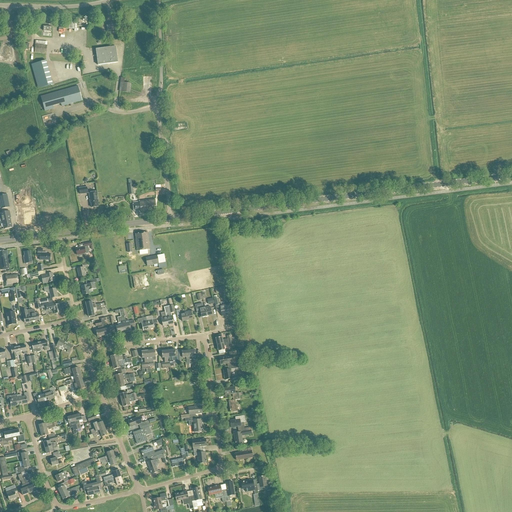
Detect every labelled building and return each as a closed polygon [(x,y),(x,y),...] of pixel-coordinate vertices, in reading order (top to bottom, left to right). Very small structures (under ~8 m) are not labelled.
[(34,53),(47,54),(48,42),(36,41),(34,53)] [(98,66),(118,63),(116,47),(96,50),(98,66)] [(53,85),(46,61),(31,65),(38,89),(53,85)] [(131,84),(121,83),(119,92),(130,93),(131,84)] [(83,101),(78,87),(42,98),(46,112),(55,109),(54,107),(62,104),(62,107),(83,101)] [(99,202),(97,192),(89,193),(91,203),(92,208),(99,207),(98,202),(99,202)] [(0,195),(0,207),(0,209),(10,207),(7,195),(0,195)] [(143,214),(157,212),(155,199),(140,201),(140,202),(134,203),(135,212),(142,211),(143,214)] [(27,220),(28,224),(36,223),(35,218),(36,218),(34,209),(24,211),(26,220),(27,220)] [(12,218),(11,212),(0,214),(2,224),(4,224),(5,230),(13,228),(11,219),(12,218)] [(136,240),(137,251),(150,250),(149,243),(148,243),(147,240),(148,240),(147,233),(135,234),(136,240)] [(90,246),(89,243),(83,244),(84,247),(76,249),(77,256),(79,255),(79,256),(79,257),(82,256),(82,255),(85,254),(89,254),(88,246),(90,246)] [(43,249),(38,249),(38,255),(40,255),(39,260),(51,260),(51,254),(46,254),(46,253),(43,253),(43,249)] [(8,257),(7,251),(0,252),(0,270),(7,270),(7,271),(10,271),(8,257)] [(32,263),(30,251),(24,252),(25,257),(24,258),(25,264),(32,263)] [(164,255),(146,258),(147,266),(165,263),(164,255)] [(89,267),(88,263),(82,265),(83,268),(77,269),(79,278),(86,276),(84,268),(89,267)] [(54,282),(53,273),(41,276),(43,284),(54,282)] [(17,275),(14,275),(5,276),(7,285),(19,284),(17,275)] [(85,282),(86,286),(81,287),(83,295),(89,294),(89,290),(95,289),(94,283),(97,283),(96,279),(85,282)] [(44,293),(47,292),(47,293),(49,294),(50,294),(51,299),(58,297),(56,289),(52,290),(52,286),(44,288),(44,293)] [(10,290),(2,291),(3,294),(8,294),(8,292),(9,292),(11,302),(15,302),(13,291),(10,292),(10,290)] [(53,303),(44,305),(45,311),(53,309),(54,314),(61,313),(59,304),(56,305),(55,302),(53,303)] [(92,302),(86,303),(87,310),(93,309),(96,308),(101,307),(101,304),(96,305),(96,304),(92,304),(92,302)] [(207,316),(205,308),(203,308),(202,304),(195,305),(197,313),(200,313),(201,317),(207,316)] [(123,309),(119,310),(121,317),(122,322),(123,325),(124,331),(127,331),(127,332),(131,331),(130,330),(131,330),(131,328),(135,327),(134,321),(130,322),(129,322),(129,320),(125,321),(124,317),(125,317),(123,309)] [(24,323),(32,322),(31,316),(30,311),(27,311),(26,310),(23,311),(24,317),(23,317),(24,323)] [(38,312),(35,313),(35,311),(34,310),(30,311),(31,316),(32,322),(40,320),(38,312)] [(168,312),(165,312),(168,325),(173,324),(171,316),(169,316),(168,312)] [(6,315),(8,327),(16,325),(14,313),(6,315)] [(105,318),(100,319),(101,322),(104,336),(111,334),(111,332),(114,332),(113,326),(109,327),(110,328),(106,329),(104,321),(106,321),(105,318)] [(147,322),(146,319),(146,318),(138,320),(138,324),(141,323),(143,331),(149,330),(147,322)] [(101,322),(95,323),(96,326),(98,326),(99,331),(96,331),(97,337),(104,336),(101,322)] [(216,338),(215,338),(217,345),(232,342),(231,338),(231,335),(227,336),(228,339),(223,340),(222,337),(221,337),(221,335),(216,336),(216,338)] [(60,346),(64,348),(66,343),(59,340),(56,347),(59,349),(60,346)] [(47,341),(39,343),(40,348),(44,348),(45,351),(48,350),(48,347),(47,341)] [(232,342),(217,345),(218,351),(225,350),(224,347),(229,346),(233,345),(237,344),(236,341),(234,341),(232,342)] [(40,348),(39,343),(32,344),(33,352),(37,352),(37,353),(41,352),(40,348)] [(66,343),(64,348),(67,350),(66,352),(70,354),(73,347),(66,343)] [(18,347),(19,353),(23,352),(24,354),(27,354),(26,346),(18,347)] [(18,347),(11,349),(12,357),(13,357),(14,360),(14,361),(18,360),(17,356),(20,355),(19,353),(18,347)] [(170,351),(168,351),(170,367),(170,368),(174,368),(174,366),(173,362),(176,362),(175,355),(175,350),(173,350),(173,349),(170,349),(170,351)] [(165,363),(162,363),(162,367),(162,369),(170,368),(170,367),(168,351),(165,351),(165,350),(162,350),(162,351),(162,352),(162,358),(164,358),(165,363)] [(195,350),(188,351),(189,357),(189,360),(190,360),(192,360),(192,357),(196,357),(196,360),(199,360),(199,354),(195,354),(195,350)] [(142,363),(142,367),(142,371),(145,371),(145,367),(150,367),(149,358),(148,351),(141,352),(142,359),(144,358),(145,363),(142,363)] [(188,351),(182,351),(182,352),(182,358),(186,358),(187,363),(186,363),(186,367),(186,369),(190,368),(190,367),(190,366),(189,362),(189,360),(189,357),(188,351)] [(117,355),(110,357),(112,363),(118,362),(119,362),(123,360),(127,359),(126,356),(123,357),(122,354),(117,355)] [(227,364),(228,367),(234,366),(233,356),(219,358),(221,365),(227,364)] [(117,369),(118,372),(125,370),(124,367),(120,368),(119,362),(118,362),(112,363),(114,370),(117,369)] [(234,366),(228,367),(228,370),(224,370),(225,380),(232,379),(230,370),(240,368),(239,365),(234,366)] [(73,373),(74,376),(81,375),(79,368),(72,370),(71,367),(57,372),(58,373),(58,372),(58,373),(63,372),(64,376),(73,373)] [(125,370),(118,372),(118,375),(115,376),(117,382),(123,380),(128,379),(134,378),(134,374),(126,376),(125,373),(126,373),(125,370)] [(66,382),(67,386),(83,381),(81,375),(74,376),(75,380),(66,382)] [(123,380),(117,382),(118,389),(125,387),(123,380)] [(83,381),(67,386),(69,386),(70,389),(73,388),(72,385),(76,384),(78,390),(85,388),(83,381)] [(232,394),(233,397),(239,396),(239,393),(235,394),(234,387),(224,389),(225,392),(225,393),(226,395),(232,394)] [(43,391),(45,395),(47,401),(54,398),(54,397),(56,396),(54,388),(43,391)] [(21,395),(18,395),(17,395),(19,405),(27,403),(27,402),(29,401),(28,393),(24,394),(25,397),(22,398),(21,395)] [(120,394),(121,401),(133,398),(137,397),(136,393),(131,394),(131,395),(127,396),(126,393),(120,394)] [(17,395),(18,395),(17,394),(16,394),(16,395),(11,396),(7,397),(8,405),(11,405),(11,406),(19,405),(17,395)] [(47,401),(45,395),(38,397),(37,394),(33,395),(36,403),(38,402),(39,404),(47,401)] [(239,396),(233,397),(233,400),(229,401),(230,413),(237,412),(235,400),(240,399),(239,396)] [(133,398),(121,401),(123,407),(130,406),(129,403),(142,400),(141,397),(137,397),(133,398)] [(188,408),(189,415),(190,418),(196,417),(196,414),(203,413),(202,406),(188,408)] [(83,420),(82,417),(81,414),(74,416),(78,430),(80,429),(81,429),(79,421),(83,420)] [(78,430),(74,416),(67,418),(69,423),(72,423),(74,431),(78,430)] [(238,427),(238,430),(244,429),(243,423),(245,422),(244,416),(235,418),(236,420),(230,421),(230,424),(230,425),(231,428),(238,427)] [(139,425),(140,427),(146,425),(149,424),(148,421),(142,423),(140,417),(131,420),(130,420),(128,421),(131,428),(139,425)] [(196,417),(190,418),(185,418),(186,422),(189,422),(189,426),(193,425),(194,433),(203,432),(201,420),(196,420),(196,417)] [(52,425),(46,427),(45,423),(43,424),(42,424),(39,425),(40,431),(55,427),(54,422),(51,423),(52,425)] [(92,434),(105,429),(102,422),(97,424),(98,427),(95,428),(95,429),(90,431),(92,434)] [(146,425),(140,427),(141,430),(136,432),(141,443),(147,441),(145,436),(152,434),(149,427),(147,428),(146,425)] [(55,427),(40,431),(42,437),(48,435),(49,435),(48,432),(54,430),(53,428),(55,427)] [(244,429),(238,430),(239,433),(234,433),(236,445),(243,444),(241,436),(252,434),(250,428),(244,429)] [(92,434),(92,435),(93,437),(96,435),(97,436),(101,435),(102,437),(108,435),(105,429),(92,434)] [(19,430),(11,432),(12,438),(18,437),(19,443),(25,442),(24,434),(20,435),(19,430)] [(5,438),(2,439),(3,446),(9,445),(7,439),(12,438),(11,432),(4,433),(5,438)] [(193,451),(200,450),(199,447),(206,446),(206,439),(192,441),(193,448),(193,451)] [(52,447),(45,448),(46,454),(53,452),(52,449),(58,448),(58,445),(52,447)] [(154,453),(152,447),(149,449),(141,451),(144,458),(147,457),(148,460),(151,459),(157,456),(161,455),(164,453),(164,454),(165,453),(164,450),(154,453)] [(253,458),(251,448),(241,449),(242,452),(235,454),(236,456),(235,456),(236,457),(236,460),(253,458)] [(185,453),(184,449),(180,449),(182,454),(183,458),(171,461),(173,468),(184,465),(183,460),(186,460),(185,453)] [(200,453),(200,450),(193,451),(194,457),(197,457),(198,464),(206,463),(205,453),(200,453)] [(107,453),(108,456),(100,459),(101,462),(115,458),(113,451),(107,453)] [(22,456),(23,461),(29,460),(27,453),(22,454),(22,452),(18,453),(18,457),(22,456)] [(157,456),(151,459),(152,461),(148,463),(152,474),(158,472),(156,465),(160,464),(158,460),(162,458),(163,462),(164,464),(168,463),(167,461),(165,457),(164,454),(164,453),(161,455),(157,456)] [(60,455),(54,456),(54,459),(50,460),(52,466),(59,464),(57,458),(62,457),(61,454),(60,455)] [(117,464),(115,458),(101,462),(102,465),(107,464),(106,460),(109,460),(111,466),(117,464)] [(29,460),(23,461),(24,467),(18,468),(18,469),(18,470),(19,473),(26,472),(25,469),(30,467),(29,460)] [(105,480),(105,482),(121,477),(119,470),(113,472),(114,476),(106,478),(107,480),(105,480)] [(64,480),(65,483),(67,482),(70,480),(68,477),(66,478),(64,473),(61,474),(55,476),(58,482),(64,480)] [(26,485),(27,487),(29,493),(36,490),(34,485),(31,486),(28,478),(30,478),(29,475),(23,477),(24,480),(26,485)] [(97,484),(92,485),(94,495),(100,493),(100,491),(102,490),(101,486),(101,484),(104,483),(103,479),(100,480),(99,478),(98,476),(95,476),(97,484)] [(259,484),(256,485),(257,488),(257,491),(265,490),(267,490),(265,476),(262,477),(261,477),(258,477),(259,484)] [(121,477),(105,482),(104,482),(106,487),(109,486),(108,484),(113,483),(116,482),(117,486),(123,484),(121,477)] [(257,488),(256,485),(253,485),(253,480),(241,482),(242,489),(248,488),(248,492),(254,491),(254,495),(258,494),(257,491),(257,488)] [(94,495),(92,485),(87,486),(86,482),(82,482),(84,489),(87,488),(87,489),(88,496),(94,495)] [(230,497),(232,496),(235,496),(232,482),(225,483),(227,489),(224,490),(225,497),(226,502),(230,501),(230,497)] [(58,489),(61,494),(67,492),(64,486),(58,489)] [(225,497),(224,490),(221,491),(220,486),(208,489),(209,495),(215,494),(215,498),(222,497),(223,503),(226,502),(225,497)] [(27,487),(21,490),(23,496),(29,493),(27,487)] [(16,488),(9,490),(6,491),(9,501),(17,498),(15,493),(17,492),(16,488)] [(67,492),(61,494),(63,500),(69,497),(68,495),(70,494),(71,496),(76,494),(75,492),(77,491),(76,488),(67,492)] [(194,496),(191,496),(193,508),(197,508),(198,507),(203,506),(202,502),(202,499),(199,488),(192,489),(194,496)] [(187,492),(175,494),(177,501),(183,500),(184,505),(186,505),(189,504),(190,506),(190,509),(194,509),(193,508),(191,496),(188,497),(187,492)] [(161,498),(154,500),(155,505),(156,509),(156,510),(161,509),(161,511),(168,511),(167,507),(163,508),(161,502),(168,500),(167,497),(161,498)]
